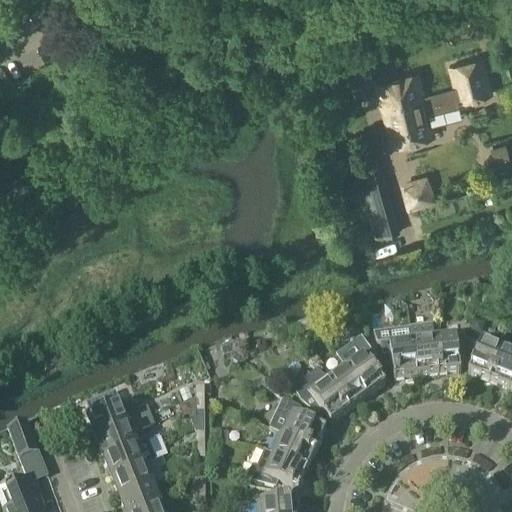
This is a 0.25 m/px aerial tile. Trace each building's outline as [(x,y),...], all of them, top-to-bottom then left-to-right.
[(455,88),(459,103),(492,95),(483,59),(450,67),(455,88)] [(455,88),(424,96),(419,75),(377,85),(393,149),(435,138),(429,115),(460,107),(459,103),(455,88)] [(491,148),(495,163),(510,160),(506,144),(491,148)] [(399,233),(379,161),(355,167),(376,239),(399,233)] [(473,322),(470,333),(482,336),(484,324),(473,322)] [(301,335),(313,332),(311,324),(299,327),(301,335)] [(438,377),(433,337),(434,337),(433,326),(410,328),(411,339),(411,340),(412,340),(416,380),(438,377)] [(464,334),(434,337),(433,337),(438,377),(461,374),(460,365),(465,365),(466,350),(466,346),(465,337),(464,334)] [(479,380),(490,384),(505,347),(484,338),(481,344),(465,337),(466,346),(466,350),(477,355),(468,375),(479,380)] [(336,357),(343,367),(344,366),(367,399),(385,386),(370,364),(376,359),(361,338),(336,357)] [(412,340),(411,340),(381,344),(383,356),(391,356),(394,382),(416,380),(412,340)] [(232,346),(235,355),(247,351),(245,342),(232,346)] [(235,355),(232,346),(222,349),(224,358),(231,356),(235,355)] [(490,384),(510,392),(511,386),(511,349),(505,347),(490,384)] [(232,361),(238,365),(245,363),(235,355),(231,356),(232,361)] [(344,366),(343,367),(326,380),(350,412),(367,399),(344,366)] [(331,425),(350,412),(326,380),(316,372),(294,388),(295,394),(302,403),(318,416),(322,413),(331,425)] [(196,388),(196,400),(204,400),(205,388),(196,388)] [(188,389),(179,392),(183,403),(192,400),(188,389)] [(196,400),(196,413),(195,419),(190,421),(192,424),(205,419),(204,400),(196,400)] [(269,430),(280,435),(317,452),(326,431),(302,420),(306,413),(299,408),(283,401),(269,430)] [(87,418),(96,440),(150,418),(147,410),(126,418),(120,405),(87,418)] [(154,426),(150,418),(96,440),(103,459),(137,446),(132,435),(154,426)] [(195,434),(196,434),(196,446),(205,446),(205,419),(192,424),(195,434)] [(8,488),(0,490),(0,505),(3,511),(2,511),(43,511),(39,500),(42,499),(36,483),(47,478),(26,424),(7,432),(27,481),(8,489),(8,488)] [(211,433),(211,447),(220,447),(219,433),(211,433)] [(280,435),(271,455),(308,471),(317,452),(280,435)] [(103,459),(111,480),(162,460),(162,459),(155,462),(148,442),(137,446),(103,459)] [(196,446),(196,459),(205,459),(205,446),(196,446)] [(220,458),(220,447),(211,447),(211,458),(220,458)] [(276,490),(279,484),(298,492),(308,471),(271,455),(264,452),(257,468),(252,467),(245,482),(276,490)] [(119,500),(153,486),(163,482),(159,470),(165,468),(162,460),(111,480),(119,500)] [(205,480),(196,480),(197,492),(205,492),(205,480)] [(119,500),(123,511),(147,511),(161,507),(153,486),(119,500)] [(205,492),(197,492),(197,505),(205,505),(205,492)] [(257,503),(257,511),(297,511),(297,500),(257,503)]
